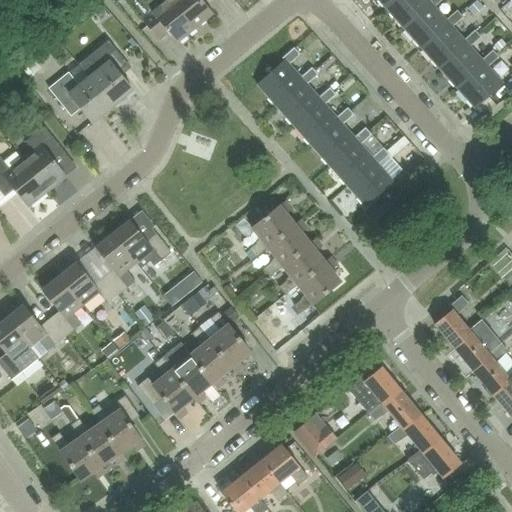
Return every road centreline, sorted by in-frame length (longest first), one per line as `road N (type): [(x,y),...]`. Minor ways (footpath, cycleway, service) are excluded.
road 1 (residential): [(118,511),(378,311)]
road 2 (residential): [(0,279),(137,168),(182,92),(205,70)]
road 3 (residential): [(205,70),(399,291)]
road 4 (residential): [(473,160),(449,148),(318,0)]
road 5 (residential): [(511,471),(378,311)]
road 6 (residential): [(399,291),(474,217),(473,160)]
